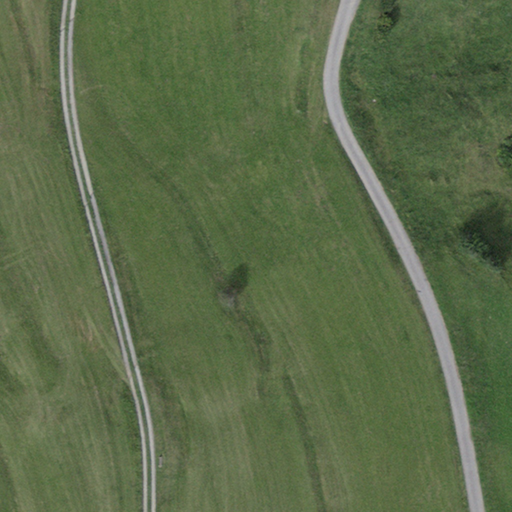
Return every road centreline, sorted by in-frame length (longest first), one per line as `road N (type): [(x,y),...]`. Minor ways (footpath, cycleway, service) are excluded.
road 1 (track): [(349,0),(331,82),(345,140),(429,307),(475,511)]
road 2 (track): [(67,0),(70,140),(129,353),(145,451),(145,511)]
